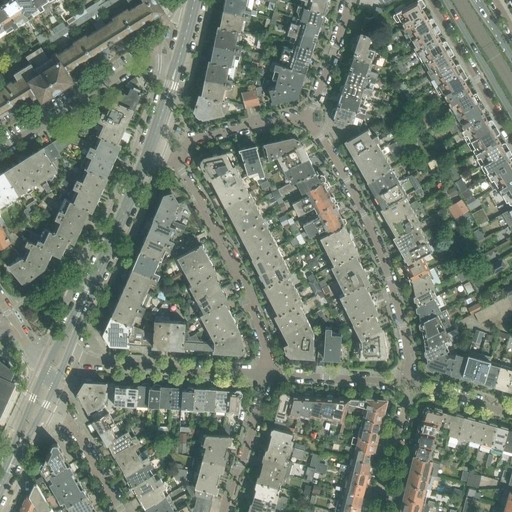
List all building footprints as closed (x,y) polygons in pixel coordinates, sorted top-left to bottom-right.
[(0,112),(30,93),(33,98),(38,95),(42,101),(47,98),(69,84),(74,81),(67,70),(126,34),(138,26),(150,19),(151,20),(151,19),(164,12),(156,0),(128,0),(131,4),(133,8),(129,10),(128,9),(113,18),(114,20),(105,25),(102,20),(95,25),(98,30),(87,37),(85,35),(73,42),(74,44),(58,54),(57,53),(51,56),(52,58),(49,60),(41,48),(27,57),(31,64),(15,74),(19,79),(13,82),(12,81),(4,86),(5,88),(0,90),(0,112)] [(3,3),(3,4),(15,22),(23,18),(25,21),(29,19),(16,0),(3,0),(3,3)] [(16,0),(29,19),(33,15),(31,12),(38,8),(32,0),(16,0)] [(32,0),(38,8),(40,11),(51,4),(49,0),(32,0)] [(226,0),(225,5),(224,10),(250,15),(256,16),(257,11),(252,10),(245,8),(247,0),(226,0)] [(299,4),(298,6),(304,8),(323,13),(325,14),(327,10),(328,9),(327,9),(327,5),(326,5),(327,1),(322,0),(302,0),(301,5),(299,4)] [(394,15),(393,16),(396,21),(398,21),(400,20),(405,29),(403,30),(426,16),(422,8),(425,7),(425,5),(421,0),(418,0),(417,1),(417,0),(406,7),(404,3),(397,8),(396,10),(398,13),(396,14),(394,15)] [(97,3),(86,9),(88,13),(99,6),(97,3)] [(0,22),(7,33),(17,26),(15,22),(3,4),(0,5),(0,22)] [(298,6),(297,11),(300,11),(297,19),(302,20),(320,25),(322,26),(322,25),(323,24),(325,19),(324,17),(322,17),(322,16),(323,14),(323,13),(304,8),(298,6)] [(376,8),(373,18),(377,16),(386,10),(376,8)] [(86,9),(75,16),(77,20),(88,13),(86,9)] [(221,21),(220,25),(221,26),(221,27),(238,30),(241,31),(243,18),(250,19),(250,15),(224,10),(223,14),(222,20),(221,21)] [(271,19),(270,22),(273,23),(275,24),(278,13),(273,11),(271,17),(271,19)] [(76,20),(74,16),(70,18),(71,20),(68,23),(69,25),(76,20)] [(365,17),(362,27),(375,30),(377,30),(380,22),(377,16),(373,18),(372,19),(365,17)] [(426,16),(403,30),(406,35),(405,36),(408,42),(437,26),(433,19),(431,18),(429,20),(428,20),(426,16)] [(291,24),(290,29),(316,37),(317,35),(317,34),(318,32),(320,30),(320,29),(321,29),(321,28),(321,27),(320,27),(320,26),(320,25),(302,20),(297,19),(295,25),(291,24)] [(63,22),(52,29),(55,34),(66,27),(63,22)] [(217,34),(215,44),(241,49),(242,45),(236,43),(238,30),(221,27),(219,26),(218,27),(218,28),(217,29),(216,32),(217,34)] [(437,26),(408,42),(412,49),(413,48),(416,53),(440,39),(437,34),(440,32),(440,31),(437,26)] [(361,33),(372,36),(373,36),(375,30),(362,27),(361,33)] [(289,31),(288,35),(292,36),(290,42),(312,49),(313,48),(315,46),(315,45),(316,45),(316,44),(316,43),(315,43),(315,42),(315,40),(316,38),(316,37),(290,29),(289,31)] [(44,31),(39,34),(44,41),(48,38),(44,31)] [(354,43),(352,50),(355,51),(353,57),(371,63),(373,58),(375,50),(370,48),(369,47),(372,36),(361,33),(360,34),(358,35),(357,40),(358,42),(357,44),(354,43)] [(39,34),(34,37),(39,44),(44,41),(39,34)] [(416,53),(413,55),(419,65),(422,63),(424,62),(425,64),(450,49),(446,41),(445,41),(442,43),(442,42),(442,43),(440,39),(416,53)] [(284,47),(282,53),(309,61),(310,56),(311,55),(312,55),(312,54),(313,54),(313,53),(313,52),(313,51),(313,50),(312,50),(312,49),(290,42),(288,48),(284,47)] [(211,55),(211,59),(212,60),(212,61),(230,65),(231,65),(234,53),(240,54),(241,49),(215,44),(214,49),(213,55),(211,55)] [(25,47),(19,51),(19,52),(21,55),(30,50),(25,47)] [(424,62),(422,63),(423,65),(427,71),(430,76),(453,62),(450,57),(453,55),(453,54),(450,49),(425,64),(424,62)] [(282,53),(280,58),(284,60),(282,66),(304,72),(305,73),(305,72),(305,71),(306,71),(307,71),(307,70),(308,70),(308,69),(308,68),(308,67),(308,66),(307,65),(308,63),(309,61),(282,53)] [(399,55),(393,58),(396,64),(400,61),(402,60),(399,55)] [(350,58),(349,62),(351,65),(349,69),(377,78),(378,73),(374,72),(377,65),(376,64),(371,63),(353,57),(350,58)] [(208,68),(206,78),(232,83),(233,79),(227,77),(230,65),(212,61),(209,61),(209,62),(208,63),(207,67),(208,68)] [(251,65),(250,69),(257,71),(259,63),(252,61),(251,65)] [(400,61),(396,64),(402,75),(406,73),(400,61)] [(453,62),(430,76),(433,81),(431,82),(435,88),(438,86),(464,71),(459,64),(458,64),(455,65),(453,62)] [(272,63),(269,71),(274,72),(272,79),(276,80),(277,80),(299,87),(300,86),(301,85),(302,82),(301,81),(303,74),(304,72),(282,66),(275,64),(272,63)] [(345,74),(343,78),(344,78),(345,80),(345,81),(373,90),(377,78),(349,69),(348,73),(345,74)] [(438,86),(435,88),(439,95),(442,93),(447,101),(468,88),(464,80),(466,78),(467,77),(464,71),(438,86)] [(258,76),(256,84),(262,86),(264,77),(258,76)] [(202,90),(202,94),(202,95),(202,96),(222,100),(225,87),(231,88),(232,83),(206,78),(206,80),(204,89),(202,90)] [(275,87),(269,89),(272,102),(277,100),(281,100),(292,97),(293,96),(294,97),(297,95),(297,93),(298,92),(299,89),(299,87),(277,80),(275,87)] [(341,86),(339,90),(340,90),(341,92),(365,100),(367,93),(371,95),(372,92),(373,90),(345,81),(344,85),(341,86)] [(403,81),(397,85),(401,91),(407,88),(403,81)] [(119,96),(115,102),(134,111),(137,104),(136,103),(141,93),(139,92),(140,89),(134,87),(133,89),(131,89),(129,94),(126,92),(125,94),(123,93),(119,96)] [(468,88),(447,101),(451,107),(447,109),(453,117),(481,101),(476,94),(475,93),(472,95),(468,88)] [(256,90),(249,92),(252,106),(260,104),(256,90)] [(249,92),(242,93),(245,108),(252,106),(249,92)] [(338,93),(337,98),(339,100),(337,104),(365,113),(367,109),(362,107),(365,100),(341,92),(341,93),(339,93),(338,93)] [(198,99),(195,111),(196,112),(196,114),(199,116),(201,116),(203,117),(228,112),(225,101),(222,100),(202,96),(199,95),(199,97),(198,99)] [(481,101),(453,117),(456,124),(454,125),(459,134),(486,118),(481,110),(484,108),(484,107),(481,101)] [(102,111),(100,116),(124,126),(125,125),(127,120),(128,118),(131,111),(134,111),(115,102),(111,105),(111,109),(109,108),(106,113),(102,111)] [(333,109),(332,114),(333,116),(335,117),(334,120),(336,121),(335,123),(336,123),(337,126),(342,127),(344,126),(344,127),(344,126),(345,125),(347,121),(357,124),(360,125),(362,124),(363,118),(365,113),(337,104),(336,108),(335,109),(333,109)] [(100,116),(98,121),(104,123),(100,133),(99,135),(101,136),(117,142),(119,141),(120,138),(120,137),(122,131),(124,126),(100,116)] [(407,116),(395,124),(397,128),(410,121),(407,116)] [(422,116),(417,119),(423,130),(428,127),(422,116)] [(486,118),(459,134),(462,138),(464,137),(468,144),(471,142),(496,127),(492,120),(491,120),(488,121),(486,118)] [(345,125),(344,126),(349,128),(355,130),(357,124),(347,121),(345,125)] [(355,130),(352,131),(355,136),(357,134),(368,128),(365,122),(362,124),(360,125),(357,124),(355,130)] [(355,136),(346,141),(346,142),(346,143),(347,146),(349,147),(352,152),(353,154),(354,155),(376,141),(380,139),(377,135),(372,126),(368,128),(357,134),(355,136)] [(471,142),(468,144),(472,150),(473,149),(476,155),(499,141),(496,136),(499,134),(499,133),(496,127),(471,142)] [(69,139),(68,140),(72,142),(88,150),(90,145),(85,143),(86,141),(71,134),(69,139)] [(88,150),(112,161),(114,156),(117,151),(118,150),(120,147),(120,144),(117,143),(117,142),(101,136),(99,140),(96,148),(90,145),(88,150)] [(61,137),(52,143),(59,154),(72,142),(68,140),(61,137)] [(270,143),(265,144),(269,160),(277,156),(301,144),(300,144),(299,142),(298,140),(293,138),(285,139),(284,138),(280,139),(280,140),(272,142),(270,143)] [(400,139),(395,142),(398,146),(399,148),(404,145),(400,139)] [(376,141),(354,155),(354,156),(354,157),(355,159),(355,160),(357,160),(361,167),(361,168),(384,154),(382,150),(376,141)] [(499,141),(476,155),(478,157),(476,158),(481,167),(484,165),(510,150),(505,143),(504,142),(501,144),(499,141)] [(395,142),(387,147),(390,151),(398,146),(395,142)] [(46,146),(44,148),(53,162),(61,157),(59,154),(52,143),(46,146)] [(301,144),(277,156),(284,169),(307,157),(307,156),(304,151),(303,150),(304,148),(303,145),(301,145),(301,144)] [(241,149),(240,150),(244,160),(248,173),(258,170),(259,176),(264,174),(256,146),(255,146),(252,147),(246,148),(245,147),(242,148),(241,149)] [(32,155),(30,156),(44,177),(57,169),(53,163),(44,148),(43,147),(42,148),(41,148),(38,149),(38,151),(37,151),(35,153),(32,155)] [(86,154),(81,166),(83,166),(87,168),(105,176),(107,175),(108,172),(108,170),(110,166),(111,164),(112,162),(112,161),(88,150),(86,154)] [(484,165),(481,167),(485,173),(486,172),(489,177),(511,163),(509,159),(511,157),(511,154),(510,150),(484,165)] [(202,159),(201,163),(202,164),(202,166),(208,176),(210,178),(211,177),(235,166),(235,165),(232,166),(226,153),(204,158),(204,159),(202,159)] [(384,154),(361,168),(362,169),(364,173),(365,175),(366,176),(365,177),(367,180),(369,180),(369,181),(391,168),(392,168),(384,154)] [(18,164),(17,164),(31,185),(44,177),(30,156),(23,161),(21,160),(18,162),(18,164)] [(307,157),(284,169),(290,183),(314,171),(314,170),(314,169),(313,166),(311,166),(310,164),(307,157)] [(511,163),(489,177),(492,182),(489,184),(493,190),(498,188),(511,179),(511,163)] [(8,170),(4,172),(18,193),(21,198),(28,193),(28,192),(33,189),(31,185),(17,164),(16,164),(15,164),(12,166),(12,167),(8,170)] [(439,165),(431,170),(433,174),(441,170),(439,165)] [(76,180),(75,183),(99,194),(101,189),(103,184),(105,184),(107,180),(106,179),(107,177),(105,177),(105,176),(87,168),(83,166),(77,179),(76,180)] [(212,178),(211,180),(212,182),(213,183),(214,183),(215,184),(218,190),(218,191),(242,179),(235,166),(211,177),(212,178)] [(369,181),(368,181),(369,182),(368,184),(370,187),(372,187),(372,188),(373,189),(375,193),(376,195),(399,181),(391,168),(369,181)] [(454,168),(447,171),(453,182),(460,178),(454,168)] [(290,183),(278,189),(281,195),(281,196),(299,187),(302,193),(306,190),(323,182),(325,181),(325,180),(326,178),(324,174),(321,174),(319,174),(317,170),(316,170),(314,171),(290,183)] [(0,194),(5,202),(18,193),(4,172),(0,174),(0,194)] [(67,174),(65,178),(75,183),(76,180),(75,180),(75,178),(67,174)] [(413,174),(408,177),(415,190),(420,187),(413,174)] [(242,179),(218,191),(219,192),(221,196),(222,197),(222,199),(222,200),(223,203),(225,204),(249,192),(242,179)] [(462,179),(454,183),(460,192),(467,188),(462,179)] [(511,179),(498,188),(506,202),(508,202),(509,204),(511,203),(511,202),(511,179)] [(399,181),(376,195),(379,200),(380,201),(381,202),(380,204),(382,207),(384,207),(384,208),(406,195),(399,181)] [(47,182),(42,185),(47,193),(52,190),(47,182)] [(308,195),(292,203),(295,209),(329,192),(327,189),(326,186),(327,184),(326,183),(324,183),(324,182),(323,182),(306,190),(308,195)] [(75,183),(73,188),(78,190),(73,203),(88,209),(91,210),(92,209),(94,208),(95,205),(95,204),(97,198),(99,194),(75,183)] [(454,186),(447,190),(451,198),(458,193),(454,186)] [(469,188),(461,193),(465,200),(473,195),(469,188)] [(272,192),(271,193),(274,196),(275,199),(281,195),(278,189),(277,190),(272,192)] [(249,192),(225,204),(225,205),(226,204),(226,205),(226,206),(227,209),(229,210),(232,216),(233,218),(257,205),(250,192),(249,192)] [(329,192),(295,209),(298,215),(314,207),(317,212),(334,203),(334,202),(335,201),(334,197),(333,197),(331,197),(331,196),(329,192)] [(155,216),(154,218),(184,230),(186,226),(174,221),(175,219),(172,218),(172,217),(173,217),(175,213),(174,212),(175,211),(178,212),(181,212),(183,207),(182,206),(181,204),(180,203),(178,203),(172,193),(164,195),(164,196),(162,197),(161,200),(161,202),(155,216)] [(384,208),(382,209),(382,210),(382,212),(383,214),(385,215),(389,221),(390,222),(412,209),(419,205),(417,200),(409,204),(404,196),(406,195),(384,208)] [(473,196),(465,201),(468,204),(475,200),(473,196)] [(59,210),(57,214),(81,225),(82,223),(83,221),(86,215),(87,215),(88,213),(89,211),(88,210),(88,209),(73,203),(70,201),(64,198),(59,210)] [(468,204),(467,205),(470,210),(473,209),(474,211),(482,206),(477,198),(475,200),(468,204)] [(35,200),(26,206),(27,208),(29,211),(36,206),(37,205),(38,205),(35,200)] [(43,200),(38,205),(47,210),(49,206),(43,200)] [(461,200),(451,206),(458,217),(468,211),(461,200)] [(284,202),(279,204),(282,209),(283,212),(288,209),(284,202)] [(319,217),(303,225),(306,231),(322,223),(340,214),(338,209),(337,209),(339,208),(339,207),(337,204),(335,204),(334,203),(317,212),(319,217)] [(257,205),(233,218),(233,219),(237,226),(236,227),(238,230),(240,230),(240,231),(264,219),(257,205)] [(24,210),(22,217),(24,219),(30,213),(27,208),(24,210)] [(483,208),(472,214),(472,215),(479,226),(489,221),(489,220),(483,208)] [(511,208),(501,214),(509,227),(511,224),(511,208)] [(412,209),(390,222),(390,223),(393,228),(394,230),(394,232),(395,235),(397,235),(420,222),(412,209)] [(30,213),(24,219),(29,222),(35,216),(31,212),(30,213)] [(468,212),(455,219),(458,224),(470,216),(468,212)] [(57,214),(55,218),(61,221),(56,233),(67,239),(74,241),(74,240),(76,240),(77,238),(77,236),(77,235),(80,226),(81,225),(57,214)] [(322,223),(306,231),(308,235),(309,237),(325,229),(327,234),(345,225),(345,224),(345,220),(346,220),(345,219),(344,219),(342,219),(341,216),(340,214),(322,223)] [(285,216),(279,219),(282,226),(283,226),(288,223),(285,216)] [(148,234),(148,235),(172,245),(174,240),(169,238),(170,235),(173,227),(184,231),(184,230),(154,218),(154,219),(155,219),(154,220),(153,221),(151,224),(152,226),(150,231),(149,233),(148,234)] [(240,232),(240,234),(241,236),(243,237),(246,244),(247,245),(271,232),(264,219),(240,231),(240,232)] [(397,235),(394,237),(395,238),(394,240),(396,242),(398,243),(402,250),(402,251),(425,237),(418,224),(420,223),(420,222),(397,235)] [(327,234),(320,237),(327,251),(351,239),(350,238),(347,231),(347,230),(346,227),(344,226),(345,225),(327,234)] [(3,229),(0,230),(0,239),(10,234),(9,233),(6,227),(3,229)] [(17,227),(14,233),(20,236),(22,230),(17,227)] [(39,240),(36,245),(51,251),(60,255),(65,245),(66,244),(68,241),(67,239),(56,233),(45,229),(39,241),(39,240)] [(479,229),(473,232),(479,242),(484,238),(479,229)] [(271,232),(247,245),(248,246),(251,253),(251,254),(252,257),(254,258),(253,259),(277,246),(278,246),(271,232)] [(0,239),(0,248),(3,247),(8,244),(13,241),(13,240),(10,234),(0,239)] [(301,234),(295,236),(295,237),(298,243),(300,245),(305,243),(303,237),(301,234)] [(142,246),(140,249),(141,251),(141,252),(159,259),(165,247),(170,249),(172,245),(148,235),(147,237),(147,238),(146,240),(143,245),(142,246)] [(295,237),(290,240),(293,246),(298,243),(295,237)] [(425,237),(402,251),(403,251),(403,252),(405,256),(405,257),(406,260),(408,260),(409,262),(422,255),(432,250),(425,237)] [(351,239),(327,251),(334,265),(355,255),(358,253),(357,252),(358,250),(356,248),(355,247),(351,240),(351,239)] [(47,260),(51,251),(36,245),(27,240),(25,244),(31,247),(26,259),(44,267),(44,266),(46,265),(47,262),(47,260)] [(183,249),(183,250),(188,251),(199,245),(196,240),(185,245),(183,249)] [(449,243),(443,246),(447,254),(453,251),(449,243)] [(188,251),(178,257),(185,271),(208,258),(207,257),(205,254),(205,252),(204,250),(204,249),(203,246),(201,246),(201,245),(199,245),(188,251)] [(254,260),(253,261),(255,264),(256,264),(256,265),(257,267),(260,271),(260,272),(284,260),(277,246),(253,259),(254,260)] [(179,248),(177,250),(178,257),(188,251),(183,250),(179,248)] [(134,267),(158,278),(160,273),(154,271),(159,259),(141,252),(140,253),(139,253),(137,257),(138,258),(134,267)] [(314,253),(306,257),(308,261),(313,258),(316,257),(314,253)] [(334,265),(331,267),(338,280),(361,268),(361,267),(357,260),(358,258),(357,257),(356,256),(355,255),(334,265)] [(409,262),(404,264),(405,265),(406,267),(408,272),(407,274),(408,279),(409,280),(429,270),(422,255),(409,262)] [(22,257),(9,265),(23,281),(25,281),(26,280),(28,281),(31,278),(31,277),(40,270),(41,269),(43,268),(44,267),(26,259),(22,257)] [(315,258),(308,262),(312,268),(317,266),(317,262),(315,258)] [(208,259),(185,271),(192,285),(213,273),(215,272),(215,271),(215,269),(214,267),(212,266),(211,264),(208,259)] [(284,260),(260,272),(261,273),(264,280),(264,282),(265,285),(267,285),(267,286),(265,287),(288,275),(291,273),(284,260)] [(502,260),(489,267),(494,275),(506,267),(502,260)] [(458,262),(451,265),(455,273),(462,269),(458,262)] [(469,266),(465,269),(469,277),(474,274),(469,266)] [(128,278),(126,282),(127,283),(127,284),(145,292),(151,280),(156,282),(158,278),(134,267),(133,269),(129,278),(128,278)] [(361,268),(338,280),(345,294),(363,284),(369,282),(368,281),(369,279),(368,277),(367,276),(366,276),(362,269),(361,268)] [(429,270),(409,280),(409,281),(411,285),(413,287),(414,291),(415,293),(415,295),(429,288),(431,287),(440,283),(432,268),(429,270)] [(463,272),(457,275),(461,282),(467,279),(463,272)] [(192,285),(190,286),(197,299),(220,287),(220,286),(219,285),(218,283),(216,279),(216,277),(215,274),(213,274),(213,273),(192,285)] [(265,288),(265,289),(266,292),(268,293),(272,300),(272,301),(295,288),(288,275),(265,287),(265,288)] [(485,288),(479,277),(471,281),(477,292),(485,288)] [(315,279),(308,282),(315,295),(322,291),(315,279)] [(469,282),(463,285),(467,294),(474,291),(469,282)] [(120,299),(119,300),(144,310),(145,306),(140,304),(145,292),(127,284),(126,285),(124,286),(123,289),(123,291),(120,299)] [(331,284),(322,288),(325,295),(334,290),(331,284)] [(345,294),(340,296),(347,310),(370,298),(369,295),(366,290),(367,288),(365,286),(364,285),(363,284),(345,294)] [(511,284),(502,290),(506,298),(507,298),(511,294),(511,284)] [(220,287),(197,299),(204,313),(224,302),(227,300),(227,299),(227,298),(226,295),(225,295),(224,295),(223,293),(221,288),(220,287)] [(415,295),(413,297),(414,301),(417,302),(417,303),(417,305),(418,306),(435,297),(434,293),(431,287),(429,288),(415,295)] [(295,288),(272,301),(273,302),(276,309),(276,310),(277,313),(279,313),(279,314),(276,316),(302,302),(295,288)] [(161,289),(157,297),(165,300),(165,298),(165,295),(165,291),(161,289)] [(418,306),(415,308),(416,312),(419,313),(420,319),(420,321),(421,322),(441,312),(439,308),(444,305),(439,295),(435,297),(418,306)] [(370,298),(347,310),(353,323),(377,312),(377,311),(377,309),(376,306),(375,306),(374,306),(373,304),(370,298)] [(506,298),(494,304),(497,309),(500,313),(502,318),(503,319),(503,320),(511,315),(511,308),(507,298),(506,298)] [(113,311),(112,314),(112,316),(112,317),(129,324),(131,325),(136,313),(142,315),(144,310),(119,300),(119,302),(118,303),(117,305),(115,310),(113,311)] [(204,313),(201,315),(208,329),(231,316),(230,315),(227,308),(227,306),(226,303),(224,303),(224,302),(204,313)] [(276,317),(276,318),(277,321),(279,322),(280,324),(282,328),(283,330),(306,318),(299,304),(303,302),(302,302),(276,316),(276,317)] [(480,302),(468,309),(472,315),(474,314),(483,309),(480,302)] [(483,309),(474,314),(477,319),(486,314),(497,309),(494,304),(483,309)] [(421,322),(418,324),(419,328),(422,329),(423,336),(424,338),(424,339),(425,339),(444,329),(451,325),(447,317),(449,316),(446,309),(441,312),(421,322)] [(486,314),(477,319),(479,324),(488,319),(500,313),(497,309),(486,314)] [(322,310),(317,312),(323,323),(327,321),(322,310)] [(377,312),(353,323),(355,326),(354,327),(360,339),(381,329),(380,328),(378,323),(377,321),(373,314),(377,312)] [(500,313),(488,319),(491,324),(502,318),(500,313)] [(231,316),(208,329),(215,342),(238,330),(238,329),(238,328),(238,327),(237,324),(235,323),(234,322),(231,317),(231,316)] [(110,343),(128,344),(129,324),(112,317),(104,333),(102,335),(107,344),(110,343)] [(306,318),(283,330),(283,331),(286,335),(287,337),(287,338),(286,339),(288,342),(289,342),(290,343),(310,332),(313,331),(306,318)] [(502,318),(491,324),(493,328),(494,328),(505,322),(503,320),(503,319),(502,318)] [(153,334),(153,346),(154,346),(155,347),(158,348),(159,347),(160,347),(162,347),(167,347),(168,347),(170,322),(154,320),(153,334)] [(146,322),(143,330),(151,333),(154,326),(146,322)] [(170,322),(168,347),(170,347),(174,347),(176,348),(177,348),(178,349),(181,349),(182,348),(183,348),(184,340),(185,332),(185,323),(170,322)] [(505,322),(494,328),(507,333),(510,331),(505,322)] [(129,324),(128,344),(132,345),(143,345),(153,346),(153,334),(151,333),(143,330),(133,326),(131,325),(129,324)] [(324,344),(323,357),(326,357),(333,358),(334,359),(337,359),(339,358),(340,342),(340,336),(341,333),(340,330),(340,329),(331,329),(332,327),(325,327),(325,328),(325,332),(324,341),(324,344)] [(361,347),(360,347),(360,356),(385,355),(385,354),(386,353),(386,349),(384,348),(384,347),(384,345),(381,331),(381,329),(360,339),(361,341),(361,347)] [(425,339),(424,339),(424,340),(425,345),(426,349),(444,341),(449,338),(447,334),(446,334),(444,329),(425,339)] [(457,329),(446,334),(447,334),(449,338),(459,333),(457,329)] [(184,340),(183,348),(185,348),(185,349),(191,350),(193,350),(193,349),(194,349),(196,349),(196,350),(204,351),(204,349),(207,350),(207,351),(211,351),(211,347),(214,348),(214,350),(219,350),(221,351),(241,352),(244,348),(241,340),(241,337),(239,331),(238,330),(215,342),(199,341),(188,340),(184,340)] [(476,330),(472,342),(480,344),(483,332),(476,330)] [(285,348),(285,352),(290,355),(297,355),(298,356),(302,357),(303,356),(305,356),(307,356),(313,356),(314,339),(310,332),(290,343),(285,346),(285,348)] [(499,332),(497,337),(508,340),(510,335),(499,332)] [(340,342),(339,358),(348,358),(348,347),(348,341),(346,341),(340,342)] [(426,350),(425,351),(425,355),(427,356),(428,361),(446,352),(448,351),(444,341),(426,349),(426,350)] [(468,355),(462,376),(463,378),(467,379),(469,378),(473,379),(479,358),(480,354),(469,350),(469,352),(468,355)] [(428,362),(427,364),(427,366),(429,368),(432,369),(433,368),(451,373),(455,359),(448,357),(446,352),(428,361),(428,362)] [(455,359),(451,373),(452,375),(456,376),(457,375),(462,376),(468,355),(462,354),(462,355),(456,354),(455,359)] [(479,358),(473,379),(474,381),(478,382),(480,381),(484,382),(490,361),(491,357),(480,354),(479,358)] [(0,414),(14,383),(9,381),(13,372),(10,369),(11,366),(10,366),(9,366),(8,365),(5,363),(4,362),(4,361),(3,360),(1,362),(0,361),(0,414)] [(490,361),(484,382),(485,384),(489,385),(491,384),(495,385),(501,364),(490,361)] [(511,367),(501,364),(495,385),(496,386),(496,387),(500,388),(502,387),(506,389),(511,368),(511,367)] [(81,384),(80,386),(82,387),(103,400),(105,397),(105,383),(93,382),(92,379),(84,379),(81,384)] [(116,384),(114,403),(126,404),(127,385),(127,383),(125,382),(122,382),(120,383),(120,384),(117,384),(116,384)] [(105,397),(103,400),(114,408),(114,403),(116,384),(106,383),(105,383),(105,397)] [(127,385),(126,404),(137,405),(138,385),(138,384),(136,383),(133,383),(131,383),(131,385),(127,385)] [(138,385),(137,405),(148,406),(149,386),(149,385),(147,383),(144,383),(142,384),(142,385),(138,385)] [(149,386),(148,406),(159,407),(161,387),(161,385),(159,384),(156,384),(153,385),(153,386),(149,386)] [(161,387),(159,407),(170,407),(172,387),(172,386),(170,385),(167,385),(165,386),(164,387),(161,387)] [(172,387),(170,407),(181,408),(183,388),(183,387),(181,386),(178,385),(176,386),(176,388),(172,387)] [(78,388),(75,393),(79,400),(82,400),(89,411),(92,409),(99,405),(100,405),(103,400),(82,387),(80,386),(78,388)] [(183,388),(181,408),(181,409),(193,410),(194,389),(194,387),(192,386),(189,386),(187,387),(187,388),(183,388)] [(194,389),(193,410),(203,410),(204,410),(205,390),(206,388),(205,388),(203,387),(200,387),(198,388),(198,389),(194,389)] [(205,390),(204,410),(215,410),(217,390),(217,389),(216,389),(215,388),(212,388),(210,388),(209,388),(209,390),(205,390)] [(215,410),(214,417),(226,418),(226,415),(226,411),(228,391),(228,390),(226,389),(223,388),(221,389),(220,389),(220,391),(217,390),(215,410)] [(226,411),(226,415),(232,415),(232,413),(238,414),(238,412),(239,412),(240,407),(240,402),(239,402),(239,398),(242,396),(242,393),(243,392),(242,392),(240,389),(239,389),(236,389),(234,392),(228,391),(226,411)] [(273,426),(273,427),(283,430),(285,426),(285,424),(284,423),(285,419),(287,413),(291,395),(288,395),(286,392),(283,392),(282,392),(283,392),(280,394),(279,394),(280,394),(279,397),(281,400),(279,407),(277,407),(275,409),(274,412),(275,415),(276,415),(276,417),(276,418),(275,421),(273,426)] [(291,395),(287,413),(297,416),(298,414),(303,396),(299,395),(299,394),(297,393),(294,393),(292,394),(292,395),(291,395)] [(303,396),(298,414),(309,417),(309,415),(314,396),(310,396),(310,395),(308,394),(305,393),(303,394),(303,396)] [(314,396),(309,415),(320,417),(320,416),(325,397),(322,397),(322,396),(320,394),(317,394),(314,395),(314,396)] [(325,397),(320,416),(331,419),(337,398),(333,398),(333,396),(331,395),(328,395),(326,396),(326,397),(325,397)] [(337,398),(331,419),(342,421),(344,413),(345,410),(348,399),(344,398),(343,397),(339,397),(338,398),(337,398)] [(348,399),(345,410),(351,411),(353,404),(365,407),(383,412),(384,411),(385,410),(386,406),(385,405),(386,403),(384,401),(378,400),(378,399),(374,399),(372,398),(369,397),(367,399),(367,400),(348,399)] [(92,409),(89,411),(91,415),(94,420),(105,414),(109,412),(114,409),(114,408),(103,400),(100,405),(99,405),(102,409),(94,413),(92,409)] [(424,413),(422,420),(439,425),(443,426),(447,413),(441,412),(441,409),(440,408),(437,408),(435,408),(434,410),(431,409),(430,407),(427,406),(424,408),(423,411),(424,413)] [(365,407),(363,418),(381,422),(382,418),(383,417),(384,414),(383,413),(383,412),(365,407)] [(94,420),(92,422),(96,430),(98,433),(115,424),(122,420),(120,416),(119,414),(112,418),(109,412),(105,414),(94,420)] [(447,413),(443,426),(450,428),(449,431),(448,434),(450,434),(448,442),(456,444),(456,442),(464,417),(463,417),(463,416),(461,415),(458,414),(456,414),(456,415),(455,416),(452,415),(452,414),(451,415),(447,413)] [(464,417),(456,442),(461,444),(462,440),(469,442),(475,420),(474,420),(474,419),(473,418),(470,417),(468,417),(467,418),(467,419),(464,418),(464,417)] [(363,418),(360,428),(378,432),(379,428),(381,428),(381,424),(381,423),(381,422),(363,418)] [(115,424),(98,433),(99,434),(105,445),(122,435),(128,431),(127,429),(124,424),(122,420),(115,424)] [(417,431),(435,436),(436,430),(438,430),(439,425),(422,420),(421,424),(421,423),(420,424),(419,424),(418,426),(417,429),(417,431)] [(475,420),(469,442),(480,445),(486,423),(485,423),(485,422),(484,421),(481,420),(479,420),(478,421),(478,422),(475,421),(475,420)] [(127,422),(127,429),(128,431),(132,429),(135,427),(135,424),(135,423),(127,422)] [(486,423),(480,445),(491,448),(497,426),(496,426),(496,425),(495,424),(492,423),(490,423),(489,424),(489,425),(486,424),(486,423)] [(497,426),(491,448),(502,451),(508,431),(508,430),(507,429),(507,428),(506,427),(503,426),(501,426),(500,429),(497,428),(497,427),(497,426)] [(270,439),(269,441),(291,447),(293,439),(291,438),(292,432),(283,430),(273,427),(273,428),(271,428),(270,432),(271,434),(271,436),(270,439)] [(360,428),(358,438),(376,442),(377,439),(378,438),(379,434),(378,433),(378,432),(360,428)] [(122,435),(105,445),(108,450),(112,450),(113,454),(114,454),(138,440),(135,435),(132,429),(128,431),(122,435)] [(508,431),(502,451),(511,454),(511,429),(511,432),(508,431)] [(416,433),(415,437),(415,439),(417,439),(416,440),(417,440),(417,444),(416,443),(415,443),(432,448),(434,449),(435,443),(433,443),(435,436),(417,431),(417,432),(416,433)] [(206,434),(204,444),(206,445),(226,450),(226,449),(227,447),(227,445),(226,445),(227,442),(230,442),(231,437),(229,436),(229,435),(225,435),(224,435),(213,434),(206,434)] [(353,437),(350,446),(352,447),(355,448),(373,452),(374,448),(376,448),(376,444),(376,443),(376,442),(358,438),(353,437)] [(138,440),(114,454),(116,458),(115,460),(118,466),(141,453),(137,447),(141,445),(138,440)] [(265,449),(264,454),(265,454),(288,460),(289,455),(290,451),(293,452),(292,456),(296,457),(295,458),(299,459),(299,457),(303,458),(305,451),(294,448),(291,447),(269,441),(269,442),(268,446),(267,448),(266,449),(265,449)] [(50,449),(41,469),(43,472),(46,478),(70,465),(57,443),(53,444),(50,449)] [(413,446),(412,449),(412,451),(414,451),(413,452),(414,452),(413,456),(430,461),(432,456),(430,455),(432,448),(415,443),(415,444),(413,446)] [(206,445),(202,458),(224,464),(225,459),(223,457),(224,455),(225,455),(226,451),(226,450),(206,445)] [(355,450),(353,458),(361,460),(362,461),(371,463),(373,452),(355,448),(355,450)] [(321,451),(319,457),(327,459),(329,453),(321,451)] [(141,453),(118,466),(121,472),(122,471),(124,472),(124,473),(125,474),(126,476),(150,462),(148,457),(144,459),(141,453)] [(313,453),(310,465),(316,467),(317,462),(317,461),(319,454),(313,453)] [(262,467),(262,468),(283,474),(289,475),(293,462),(288,460),(265,454),(264,455),(263,459),(264,461),(263,463),(262,467)] [(410,469),(410,470),(428,475),(435,476),(436,476),(440,464),(435,462),(430,461),(413,456),(410,469)] [(202,458),(199,472),(218,478),(220,474),(220,473),(219,473),(220,470),(222,471),(224,464),(202,458)] [(341,464),(341,467),(368,474),(371,463),(362,461),(361,460),(353,458),(351,466),(347,464),(347,465),(341,464)] [(150,462),(126,476),(127,476),(128,479),(127,481),(130,487),(153,474),(149,468),(153,466),(150,462)] [(316,468),(315,471),(322,472),(324,463),(317,462),(316,467),(315,468),(316,468)] [(70,465),(46,478),(55,493),(78,479),(77,478),(75,474),(74,472),(70,465)] [(308,466),(305,474),(308,475),(306,480),(312,481),(315,471),(316,468),(308,466)] [(341,467),(340,470),(349,473),(348,480),(356,482),(357,484),(365,486),(368,474),(341,467)] [(175,468),(170,470),(174,477),(178,474),(175,468)] [(176,468),(175,468),(178,474),(180,477),(182,477),(183,475),(197,478),(199,473),(182,469),(176,468)] [(258,476),(257,481),(277,487),(279,481),(281,481),(283,474),(262,468),(262,469),(261,473),(260,475),(258,476)] [(410,471),(407,484),(425,488),(428,475),(410,470),(410,471)] [(503,470),(500,481),(511,484),(511,472),(508,471),(503,470)] [(197,478),(195,487),(196,487),(214,492),(216,492),(218,486),(216,485),(216,483),(217,483),(217,482),(218,478),(199,472),(199,473),(197,478)] [(469,472),(467,479),(480,482),(481,475),(472,473),(469,472)] [(153,474),(130,487),(134,493),(136,493),(139,497),(163,483),(160,478),(156,473),(153,474)] [(78,479),(55,493),(64,508),(87,494),(83,488),(82,486),(79,481),(78,479)] [(466,484),(466,485),(478,488),(480,482),(467,479),(467,480),(466,484)] [(348,480),(345,491),(363,496),(365,486),(357,484),(356,482),(348,480)] [(255,494),(255,495),(283,503),(286,504),(288,497),(281,496),(281,497),(277,496),(278,493),(275,492),(277,487),(257,481),(258,481),(257,482),(255,486),(256,488),(256,490),(255,494)] [(29,495),(29,494),(38,511),(43,511),(51,508),(50,507),(45,499),(37,484),(36,483),(34,483),(29,495)] [(163,483),(139,497),(141,501),(140,503),(142,507),(145,508),(165,496),(168,495),(164,488),(166,487),(163,483)] [(195,487),(185,484),(190,495),(195,496),(197,496),(212,500),(214,492),(196,487),(195,487)] [(314,484),(312,493),(319,494),(321,486),(314,484)] [(403,497),(403,498),(421,502),(423,494),(430,496),(431,490),(425,488),(407,484),(403,497)] [(469,488),(467,495),(474,497),(476,490),(473,489),(469,488)] [(345,491),(342,502),(351,504),(352,505),(360,507),(363,496),(345,491)] [(499,504),(496,511),(511,511),(511,491),(510,491),(505,506),(499,504)] [(27,494),(22,506),(36,511),(38,511),(29,494),(27,494)] [(87,494),(64,508),(66,511),(89,511),(95,509),(94,507),(92,503),(91,501),(87,494)] [(165,496),(145,508),(147,511),(172,511),(177,510),(168,495),(165,496)] [(251,503),(249,508),(250,508),(263,511),(279,511),(283,503),(255,495),(254,497),(253,500),(253,502),(252,502),(251,503)] [(196,501),(195,503),(210,508),(212,500),(197,496),(196,501)] [(400,511),(399,511),(427,511),(429,508),(427,507),(428,504),(421,502),(403,498),(403,499),(400,511)] [(338,501),(335,511),(334,511),(358,511),(360,507),(352,505),(351,504),(342,502),(338,501)] [(195,503),(194,510),(202,511),(208,511),(210,508),(195,503)]
